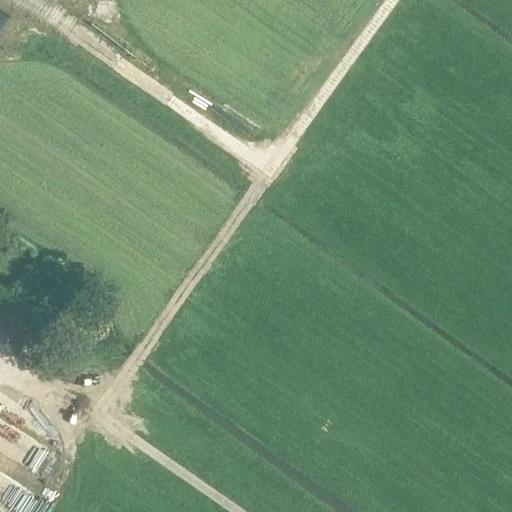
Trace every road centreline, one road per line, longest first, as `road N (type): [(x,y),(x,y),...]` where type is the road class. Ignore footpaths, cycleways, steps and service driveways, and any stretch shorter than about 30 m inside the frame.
road 1 (track): [(393,0),(266,170),(15,0)]
road 2 (track): [(95,413),(266,170)]
road 3 (track): [(0,375),(95,413),(239,511)]
